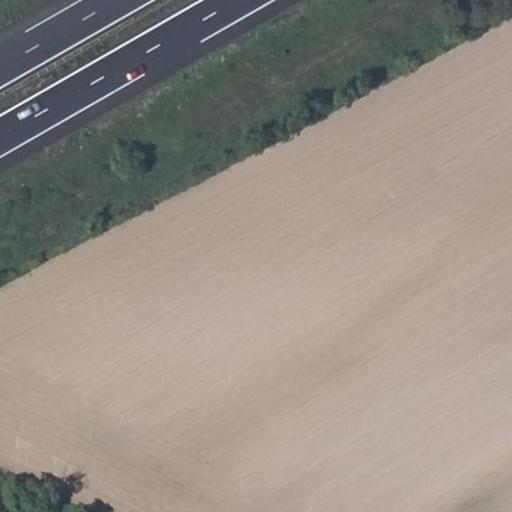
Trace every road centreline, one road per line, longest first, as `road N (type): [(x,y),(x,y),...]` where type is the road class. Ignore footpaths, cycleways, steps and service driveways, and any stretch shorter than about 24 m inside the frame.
road 1 (motorway): [(0,137),(238,0)]
road 2 (motorway): [(119,0),(0,68)]
